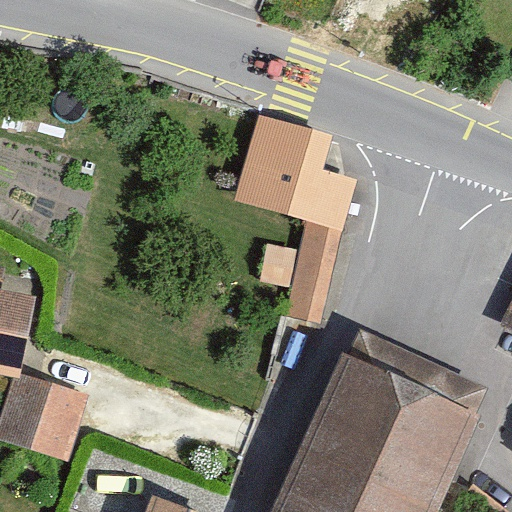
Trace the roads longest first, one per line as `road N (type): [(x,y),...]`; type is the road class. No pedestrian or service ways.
road 1 (secondary): [(452,143),(148,28),(4,0)]
road 2 (residential): [(251,511),(350,303),(402,278),(452,143)]
